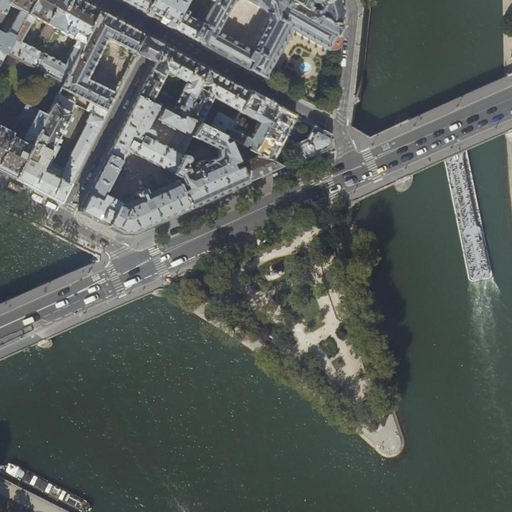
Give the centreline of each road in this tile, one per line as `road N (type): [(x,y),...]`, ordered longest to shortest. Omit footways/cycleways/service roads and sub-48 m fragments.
road 1 (primary): [(148,266),(351,176)]
road 2 (residential): [(159,32),(60,219)]
road 3 (residential): [(159,32),(339,131)]
road 4 (primary): [(351,176),(511,106)]
road 5 (primary): [(0,334),(148,266)]
road 6 (residential): [(339,131),(349,0)]
